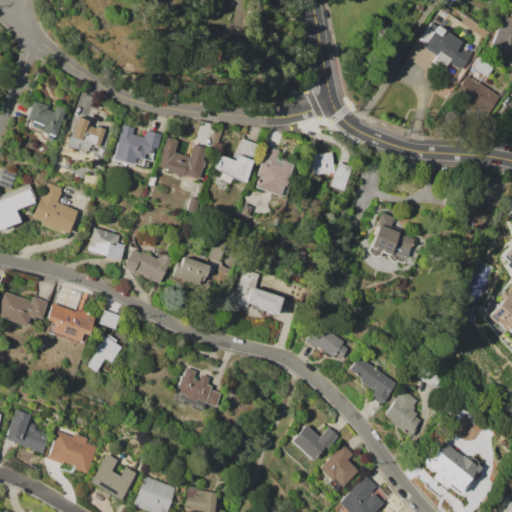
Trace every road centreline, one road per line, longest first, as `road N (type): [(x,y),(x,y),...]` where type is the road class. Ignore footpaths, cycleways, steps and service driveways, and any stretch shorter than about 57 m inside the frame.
road 1 (residential): [(431,511),(345,405),(279,354),(206,337),(101,286),(0,258)]
road 2 (residential): [(330,98),(279,116),(142,103),(93,81),(0,8)]
road 3 (tertiary): [(511,160),(407,149),(348,125),(330,98),(314,19)]
road 4 (residential): [(0,116),(27,54),(25,0)]
